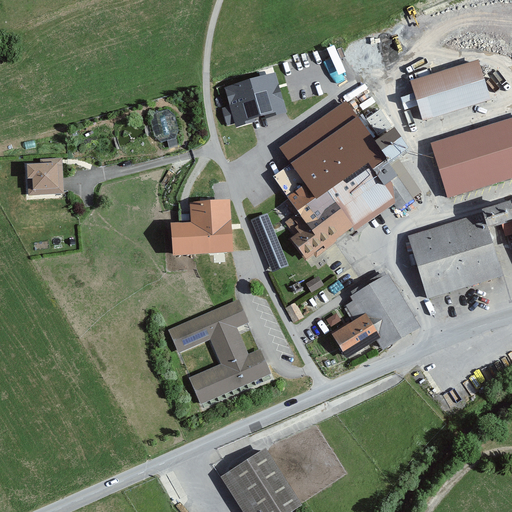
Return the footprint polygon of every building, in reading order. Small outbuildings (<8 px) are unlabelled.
[(447,52),(442,33),(355,57),(361,77),(447,52)] [(336,75),(345,72),(336,43),(327,46),(336,75)] [(318,50),(321,61),(329,58),(326,48),(318,50)] [(494,101),(483,62),(415,81),(426,120),(494,101)] [(276,71),(224,85),(230,106),(223,107),(227,124),(236,122),(237,126),(287,113),(276,71)] [(511,175),(511,120),(434,144),(450,195),(511,175)] [(412,150),(398,130),(379,144),(393,163),(412,150)] [(395,202),(358,150),(316,181),(353,232),(395,202)] [(65,193),(63,162),(30,164),(32,195),(65,193)] [(422,195),(402,163),(382,174),(402,207),(422,195)] [(344,234),(313,184),(276,207),(307,257),(344,234)] [(232,200),(171,203),(174,256),(235,253),(232,200)] [(252,218),(271,270),(288,264),(269,211),(252,218)] [(502,277),(484,216),(412,237),(430,298),(502,277)] [(351,266),(339,275),(343,280),(355,272),(351,266)] [(311,291),(324,284),(319,274),(306,282),(311,291)] [(421,328),(390,277),(355,298),(386,349),(421,328)] [(251,322),(241,300),(169,331),(180,355),(212,341),(222,365),(192,378),(203,404),(273,373),(263,349),(251,354),(239,328),(251,322)] [(296,301),(286,307),(295,321),(304,316),(296,301)] [(326,318),(331,325),(341,319),(337,312),(326,318)] [(377,342),(366,319),(334,334),(345,357),(377,342)] [(448,395),(459,409),(476,395),(466,382),(448,395)] [(292,511),(302,507),(267,450),(224,476),(245,511),(292,511)]
